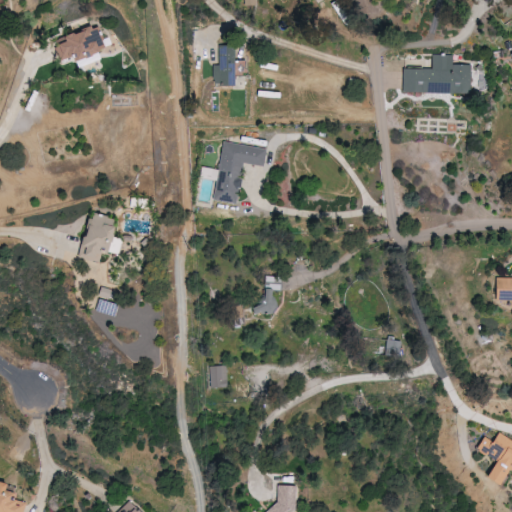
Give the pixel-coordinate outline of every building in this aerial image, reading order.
[(76,68),(99,58),(96,50),(106,46),(98,27),(91,30),(89,25),(52,40),(59,58),(70,54),(76,68)] [(234,46),(217,45),(217,64),(212,64),(212,85),(232,85),(232,73),(237,73),(237,64),(243,64),(243,62),(234,61),(234,46)] [(470,93),(471,65),(452,64),(452,55),(431,55),(431,69),(402,68),(401,92),(470,93)] [(267,149),(224,141),(213,199),(236,204),(244,163),(263,167),(267,149)] [(200,177),(216,180),(219,170),(202,167),(200,177)] [(76,258),(98,263),(101,251),(117,255),(121,239),(109,236),(113,218),(87,212),(76,258)] [(274,314),(276,290),(280,290),(282,277),(264,275),(261,307),(251,306),(250,312),(274,314)] [(511,277),(494,277),(494,300),(511,300),(511,277)] [(225,365),(208,366),(209,388),(226,387),(225,365)] [(511,441),(497,432),(491,441),(482,436),(474,449),(493,461),(482,478),(496,487),(507,469),(511,472),(511,441)] [(21,511),(24,502),(10,499),(12,493),(1,491),(3,484),(0,483),(0,511),(21,511)] [(295,511),(296,486),(276,486),(276,502),(265,511),(256,511),(254,510),(251,511),(295,511)] [(138,511),(127,502),(118,511),(138,511)]
